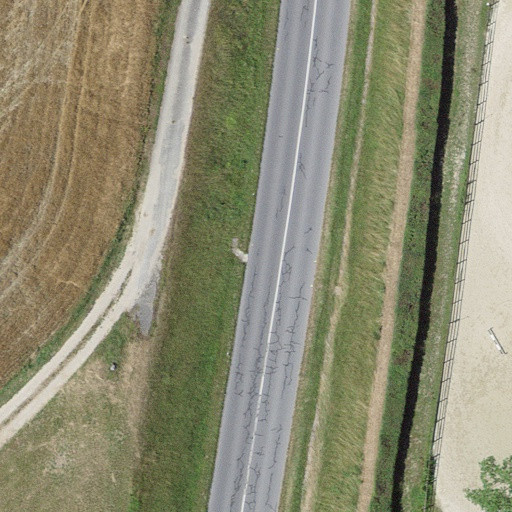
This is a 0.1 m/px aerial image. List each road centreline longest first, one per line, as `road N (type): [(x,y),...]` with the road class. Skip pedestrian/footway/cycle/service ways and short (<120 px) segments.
road 1 (tertiary): [(240,511),(316,0)]
road 2 (track): [(191,0),(139,287),(0,428)]
